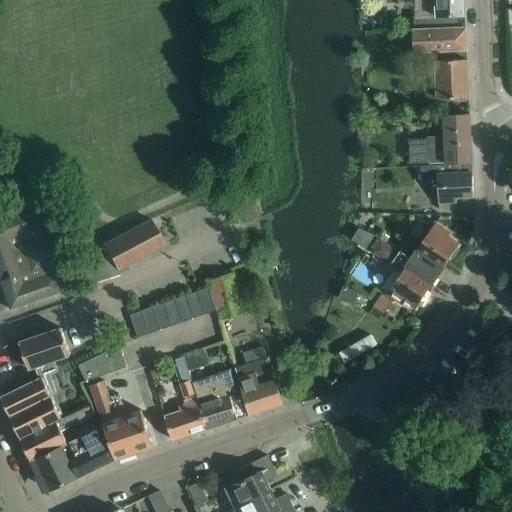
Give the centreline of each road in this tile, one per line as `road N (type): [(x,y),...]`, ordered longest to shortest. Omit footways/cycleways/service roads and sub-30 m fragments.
road 1 (unclassified): [(66,511),(138,469),(349,400),(428,358),(452,334),(477,287),(494,217),(496,160),(508,138)]
road 2 (unclassified): [(508,138),(484,89),(481,0)]
